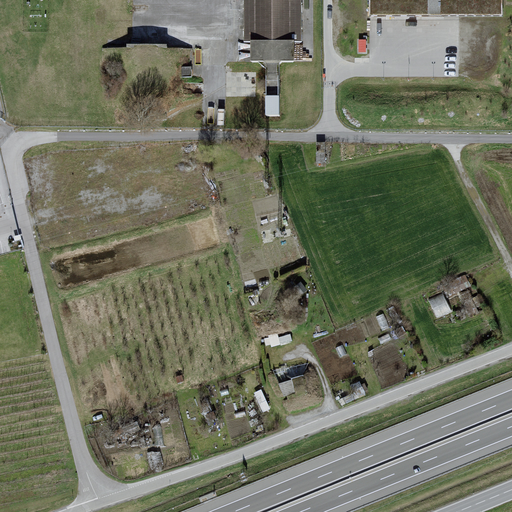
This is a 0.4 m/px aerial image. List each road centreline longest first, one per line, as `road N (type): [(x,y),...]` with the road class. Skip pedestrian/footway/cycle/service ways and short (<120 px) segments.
road 1 (unclassified): [(511,349),(68,511)]
road 2 (motorway): [(511,398),(230,511)]
road 3 (motorway): [(300,511),(511,426)]
road 4 (track): [(448,139),(511,268)]
